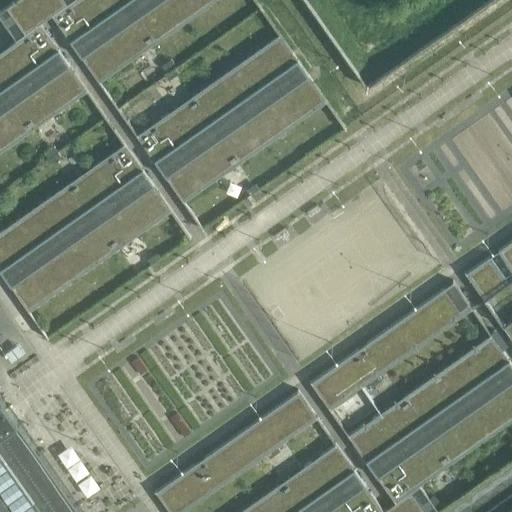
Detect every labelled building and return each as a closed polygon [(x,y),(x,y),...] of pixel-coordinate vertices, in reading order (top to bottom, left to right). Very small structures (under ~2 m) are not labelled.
[(15,0),(0,11),(0,18),(16,41),(6,47),(0,51),(0,152),(88,91),(40,23),(52,15),(99,83),(216,0),(15,0)] [(327,101),(280,34),(136,135),(183,202),(327,101)] [(172,210),(125,143),(0,230),(0,270),(28,311),(172,210)] [(511,240),(466,273),(466,272),(465,272),(466,275),(484,300),(511,280),(511,319),(503,326),(511,339),(511,240)] [(310,381),(329,409),(473,308),(453,280),(452,281),(453,282),(311,382),(311,381),(310,381)] [(511,419),(511,363),(491,334),(348,435),(395,502),(383,511),(336,443),(238,511),(438,511),(419,485),(511,419)] [(156,490),(155,491),(169,511),(182,511),(318,417),(298,390),(297,390),(298,391),(156,491),(156,490)] [(0,511),(82,511),(0,395),(0,511)]
